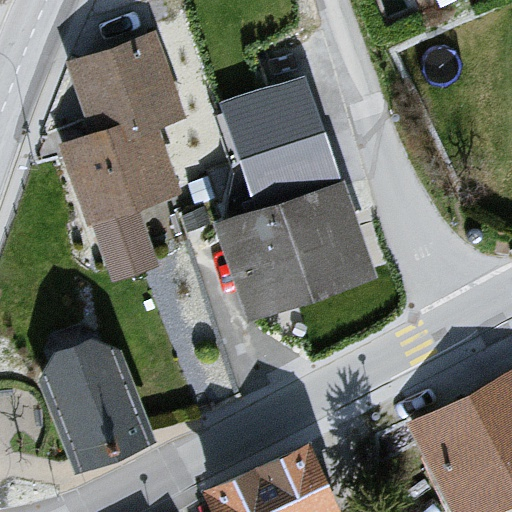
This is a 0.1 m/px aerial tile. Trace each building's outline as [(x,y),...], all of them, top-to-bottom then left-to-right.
[(141,32),(63,61),(90,135),(54,148),(82,223),(168,191),(148,136),(176,125),(141,32)] [(329,184),(200,225),(232,324),(361,283),(329,184)] [(55,349),(45,376),(79,464),(145,436),(112,351),(86,339),(55,349)] [(511,372),(510,369),(396,428),(438,511),(485,511),(511,498),(511,372)] [(343,511),(309,442),(206,493),(215,511),(343,511)]
